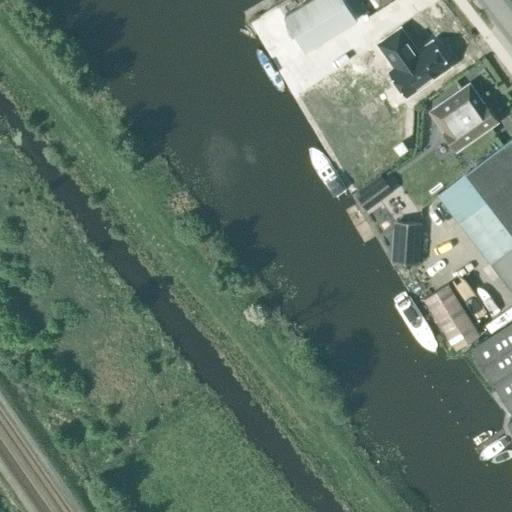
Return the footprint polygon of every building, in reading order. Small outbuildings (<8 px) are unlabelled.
[(358,18),(346,0),(308,0),(285,15),(307,50),(358,18)] [(418,51),(401,27),(378,43),(395,67),(390,71),(407,96),(450,66),(432,41),(418,51)] [(457,149),(498,121),(485,102),(484,103),(469,82),(453,94),(454,95),(444,103),(443,101),(430,110),(457,149)] [(311,120),(290,132),(331,201),(351,188),(311,120)] [(511,287),(511,136),(439,194),(511,287)] [(408,148),(402,140),(394,146),(400,154),(408,148)] [(367,209),(393,190),(382,173),(356,193),(367,209)] [(394,220),(392,260),(420,262),(422,222),(394,220)] [(479,333),(447,283),(424,298),(456,348),(479,333)] [(511,410),(511,322),(473,347),(511,410)]
